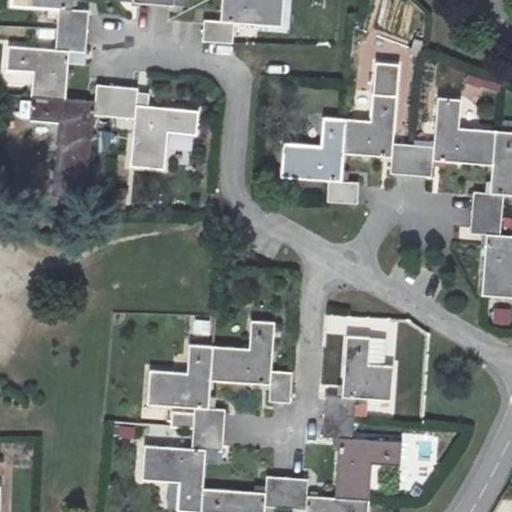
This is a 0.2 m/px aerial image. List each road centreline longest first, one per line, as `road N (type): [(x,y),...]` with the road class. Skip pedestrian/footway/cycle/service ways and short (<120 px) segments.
road 1 (residential): [(146,49),(215,62),(236,81),(235,201),(350,268)]
road 2 (residential): [(350,268),(314,285),(300,425),(250,429)]
road 3 (residential): [(350,268),(392,287),(511,370)]
